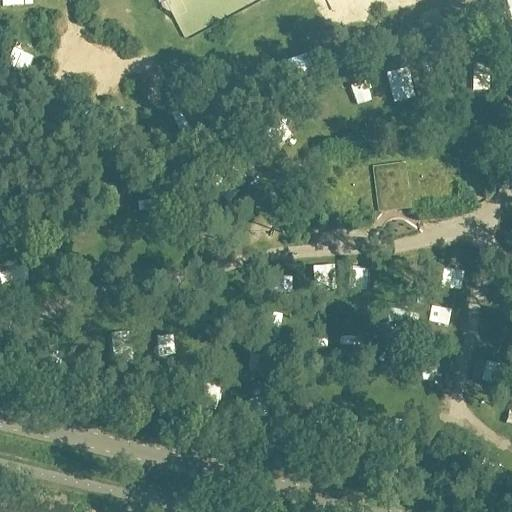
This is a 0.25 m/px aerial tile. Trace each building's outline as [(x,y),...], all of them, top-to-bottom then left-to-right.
[(22,0),(20,9),(32,13),(36,0),(22,0)] [(477,25),(491,17),(482,3),(469,11),(477,25)] [(394,46),(400,68),(417,63),(411,42),(394,46)] [(470,66),(474,81),(497,75),(493,60),(470,66)] [(403,78),(413,106),(423,102),(414,74),(403,78)] [(374,110),(393,105),(388,84),(369,88),(374,110)] [(336,117),(356,114),(352,91),(332,94),(336,117)] [(497,99),(478,99),(478,121),(496,121),(497,99)] [(313,144),(326,137),(313,110),(299,117),(313,144)] [(283,145),(294,137),(283,123),(272,131),(283,145)] [(455,197),(453,184),(450,158),(447,133),(325,149),(328,173),(332,199),(334,212),(381,206),(407,203),(455,197)] [(249,197),(270,189),(263,171),(256,174),(253,165),(239,170),(249,197)] [(126,195),(110,196),(111,217),(128,216),(126,195)] [(357,297),(386,294),(384,277),(355,280),(357,297)] [(337,280),(321,285),(328,309),(344,304),(337,280)] [(311,348),(313,379),(331,378),(329,347),(311,348)] [(269,413),(258,414),(260,432),(271,431),(269,413)]
